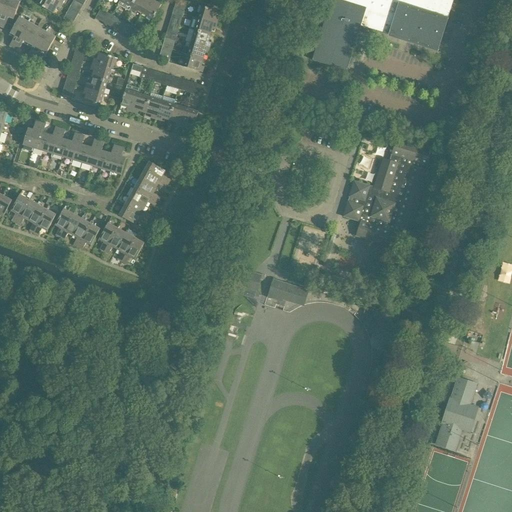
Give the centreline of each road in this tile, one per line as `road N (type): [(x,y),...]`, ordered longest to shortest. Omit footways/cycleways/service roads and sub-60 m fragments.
road 1 (unclassified): [(376,511),(511,88)]
road 2 (residential): [(279,175),(39,105)]
